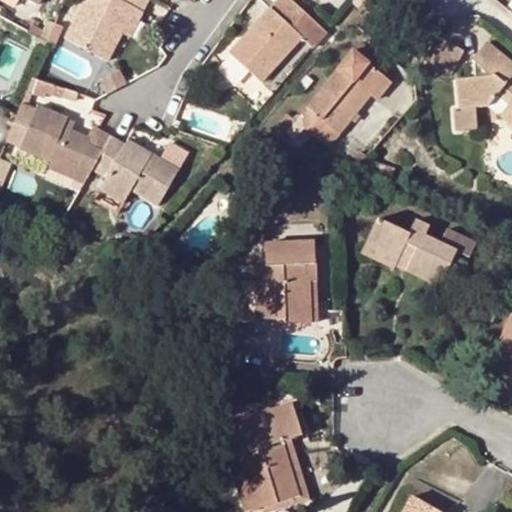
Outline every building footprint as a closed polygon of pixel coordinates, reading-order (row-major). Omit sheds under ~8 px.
[(80,0),(60,41),(101,63),(116,36),(130,10),(137,13),(143,0),(80,0)] [(256,86),(296,43),(306,53),(321,37),(280,0),(277,0),(225,59),(256,86)] [(371,31),(386,13),(368,0),(361,0),(349,14),(371,31)] [(137,13),(130,10),(116,36),(124,39),(137,13)] [(41,38),(48,22),(41,17),(36,28),(25,22),(22,28),(38,36),(41,38)] [(41,38),(38,36),(33,45),(41,48),(45,40),(41,38)] [(460,55),(440,44),(430,65),(450,75),(460,55)] [(511,88),(508,85),(511,79),(511,65),(485,44),(470,62),(472,64),(473,80),(454,81),(457,111),(474,110),(489,108),(496,98),(509,108),(499,120),(511,129),(511,88)] [(349,53),(360,60),(368,53),(356,45),(349,53)] [(328,149),(369,98),(384,79),(368,66),(360,60),(349,53),(299,115),(303,118),(301,120),(302,128),(328,149)] [(360,60),(368,66),(374,59),(368,53),(360,60)] [(34,65),(28,81),(34,83),(46,87),(57,91),(63,74),(34,65)] [(390,83),(384,79),(369,98),(375,102),(390,83)] [(28,97),(34,83),(28,81),(16,108),(22,110),(28,97)] [(42,96),(46,87),(34,83),(28,97),(40,101),(42,96)] [(56,101),(60,92),(57,91),(46,87),(42,96),(56,101)] [(54,164),(69,170),(67,177),(77,182),(86,168),(105,136),(106,134),(89,128),(85,137),(65,129),(58,126),(61,116),(31,103),(14,147),(54,164)] [(476,131),(474,110),(457,111),(452,111),(453,133),(476,131)] [(284,114),(275,126),(283,132),(294,121),(284,114)] [(69,119),(61,116),(58,126),(65,129),(69,119)] [(294,121),(283,132),(285,134),(295,123),(294,121)] [(99,175),(92,187),(117,202),(124,191),(150,208),(184,156),(164,144),(155,159),(152,157),(144,159),(137,155),(137,148),(123,140),(120,145),(105,136),(86,168),(99,175)] [(137,155),(144,159),(152,157),(137,148),(137,155)] [(350,176),(365,158),(360,152),(350,163),(338,163),(337,171),(350,176)] [(52,170),(67,177),(69,170),(54,164),(52,170)] [(110,212),(117,202),(92,187),(87,197),(110,212)] [(234,206),(230,216),(240,221),(244,211),(234,206)] [(376,221),(365,244),(398,258),(401,252),(412,257),(405,274),(439,290),(455,254),(469,260),(476,245),(447,231),(441,243),(425,236),(429,227),(414,220),(407,235),(376,221)] [(308,324),(306,285),(314,284),(312,242),(263,243),(265,268),(230,269),(233,322),(236,322),(284,320),(284,325),(308,324)] [(361,254),(405,274),(412,257),(401,252),(398,258),(365,244),(361,254)] [(315,324),(314,284),(306,285),(308,324),(315,324)] [(511,316),(511,317),(486,370),(511,381),(511,316)] [(237,341),(236,322),(233,322),(214,323),(215,343),(237,341)] [(242,511),(247,511),(262,507),(298,496),(281,441),(290,438),(301,435),(292,405),(216,428),(242,511)] [(271,511),(308,501),(290,438),(281,441),(298,496),(262,507),(263,511),(271,511)] [(207,511),(215,456),(199,454),(196,478),(196,480),(195,483),(191,511),(207,511)] [(436,511),(411,497),(402,511),(436,511)]
